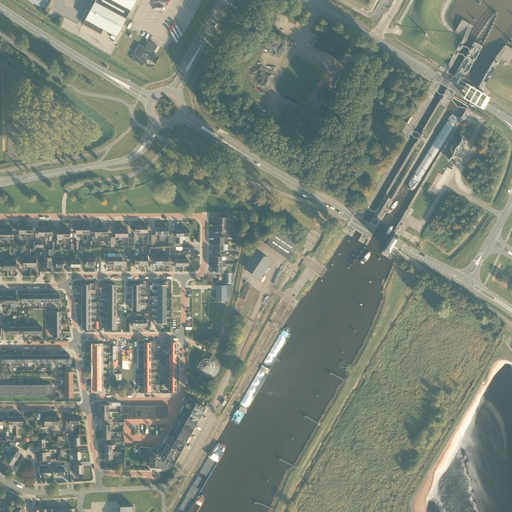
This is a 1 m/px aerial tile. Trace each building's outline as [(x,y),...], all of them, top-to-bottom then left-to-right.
[(103,29),(116,36),(136,0),(95,0),(88,15),(83,24),(101,34),(103,29)] [(270,23),(275,25),(279,16),(274,14),(270,23)] [(323,50),(340,60),(347,48),(321,33),(316,42),(315,41),(312,46),(322,52),(323,50)] [(135,53),(131,59),(142,66),(147,59),(156,64),(160,57),(155,54),(153,53),(154,52),(157,46),(149,41),(145,48),(138,44),(134,52),(135,53)] [(312,123),(289,110),(276,132),(299,146),(312,123)] [(453,153),(453,154),(452,156),(451,157),(449,158),(449,159),(451,157),(455,160),(459,153),(459,152),(460,152),(461,152),(462,151),(461,150),(461,149),(466,142),(462,139),(462,137),(461,139),(461,141),(460,142),(459,143),(458,143),(458,142),(457,142),(456,142),(455,142),(454,143),(453,143),(452,144),(451,144),(451,145),(450,146),(450,147),(450,148),(450,149),(450,150),(451,151),(451,152),(452,153),(453,153)] [(228,217),(228,214),(221,214),(221,217),(218,217),(218,224),(232,224),(232,221),(226,221),(226,217),(228,217)] [(232,227),(232,224),(218,224),(218,231),(221,231),(221,234),(228,234),(228,231),(226,231),(226,227),(232,227)] [(265,243),(288,259),(297,245),(274,229),(265,243)] [(16,239),(16,235),(13,234),(13,230),(6,230),(6,243),(10,243),(10,239),(13,239),(13,249),(16,249),(16,239)] [(216,244),(224,244),(228,244),(228,234),(221,234),(221,237),(216,237),(216,244)] [(219,254),(226,254),(226,250),(224,250),(224,244),(216,244),(216,251),(219,251),(219,254)] [(54,259),(54,253),(54,249),(48,249),(48,258),(44,258),(44,267),(51,267),(51,259),(54,259)] [(95,261),(98,261),(98,250),(94,250),(94,258),(87,258),(87,265),(95,265),(95,261)] [(256,250),(244,268),(261,279),(272,261),(256,250)] [(155,254),(155,252),(152,252),(152,254),(152,261),(156,261),(156,265),(162,265),(162,256),(156,256),(156,254),(155,254)] [(141,265),(141,254),(138,254),(138,256),(135,256),(135,254),(131,254),(131,261),(135,261),(135,265),(141,265)] [(144,256),(144,254),(141,254),(141,265),(148,265),(148,261),(152,261),(152,254),(147,254),(147,256),(144,256)] [(214,263),(225,263),(225,260),(222,260),(222,256),(226,256),(226,254),(219,254),(219,256),(214,256),(214,263)] [(83,264),(83,258),(83,255),(79,255),(79,260),(71,260),(71,267),(80,267),(80,264),(83,264)] [(115,265),(115,257),(108,257),(108,255),(105,255),(105,262),(108,262),(108,265),(115,265)] [(125,262),(125,255),(121,255),(121,257),(115,257),(115,265),(122,265),(122,262),(125,262)] [(40,263),(40,256),(36,256),(36,258),(30,258),(30,267),(36,267),(36,263),(40,263)] [(67,256),(61,256),(57,256),(56,257),(56,258),(56,267),(64,267),(64,262),(67,262),(67,256)] [(20,264),(20,257),(16,257),(16,261),(10,261),(10,269),(16,269),(16,264),(20,264)] [(30,267),(30,258),(24,258),(24,257),(20,257),(20,264),(23,264),(23,267),(30,267)] [(10,269),(10,261),(4,261),(4,259),(0,258),(0,265),(3,265),(3,269),(10,269)] [(225,263),(214,263),(214,270),(217,270),(217,273),(224,273),(224,270),(222,270),(222,266),(225,266),(225,263)] [(226,285),(216,285),(217,301),(226,300),(226,293),(230,293),(230,285),(226,285)] [(149,319),(149,315),(147,315),(147,313),(145,313),(145,315),(144,315),(144,319),(139,319),(140,327),(146,327),(146,319),(149,319)] [(166,316),(158,316),(158,315),(153,315),(153,318),(154,318),(158,318),(158,323),(166,323),(166,316)] [(217,355),(213,353),(209,359),(208,358),(204,358),(201,360),(199,364),(199,365),(197,365),(197,368),(200,372),(202,373),(199,378),(202,380),(210,380),(217,376),(221,369),(220,361),(217,355)] [(0,385),(0,394),(48,394),(48,393),(53,393),(53,385),(0,385)] [(188,398),(184,405),(201,414),(205,407),(188,398)] [(198,421),(201,414),(184,405),(180,412),(198,421)] [(194,428),(198,421),(180,412),(180,411),(176,419),(194,428)] [(109,419),(108,412),(101,412),(101,419),(105,419),(105,422),(113,422),(113,419),(109,419)] [(9,425),(16,425),(16,417),(9,417),(9,420),(6,420),(6,427),(9,427),(9,425)] [(16,417),(16,425),(23,425),(23,427),(26,427),(26,420),(23,420),(23,417),(16,417)] [(52,429),(52,425),(52,417),(45,417),(45,420),(42,420),(42,427),(49,427),(49,429),(52,429)] [(59,420),(58,417),(52,417),(52,425),(52,429),(55,429),(54,425),(59,425),(59,427),(62,427),(62,420),(59,420)] [(80,417),(70,417),(70,421),(66,421),(66,428),(71,428),(71,424),(80,424),(80,417)] [(176,419),(172,426),(189,436),(194,428),(176,419)] [(111,429),(111,425),(116,425),(116,422),(113,422),(105,422),(106,425),(103,425),(103,432),(113,432),(113,429),(111,429)] [(185,444),(189,436),(172,426),(167,434),(167,435),(185,444)] [(111,439),(111,435),(113,435),(113,432),(103,432),(103,439),(108,439),(108,442),(115,442),(115,441),(122,441),(122,438),(115,438),(115,439),(111,439)] [(74,438),(73,435),(64,436),(64,439),(68,439),(68,442),(74,441),(74,445),(80,445),(79,437),(74,438)] [(180,452),(185,445),(185,444),(167,435),(163,442),(180,452)] [(39,439),(39,447),(45,447),(45,441),(50,440),(50,437),(44,437),(44,439),(39,439)] [(105,452),(113,452),(113,445),(115,445),(115,442),(108,442),(108,445),(105,445),(105,452)] [(180,452),(163,442),(159,449),(156,449),(155,461),(164,461),(170,464),(173,466),(180,452)] [(20,453),(18,452),(19,449),(13,445),(12,448),(13,449),(11,453),(8,452),(7,453),(16,459),(20,453)] [(155,467),(155,461),(156,449),(156,447),(150,447),(139,447),(139,455),(150,455),(149,467),(155,467)] [(39,453),(40,460),(50,460),(50,452),(58,452),(58,449),(50,449),(43,449),(44,452),(39,453)] [(80,452),(75,452),(75,449),(70,449),(70,455),(73,455),(73,459),(80,459),(80,452)] [(13,465),(16,459),(7,453),(6,455),(9,456),(6,461),(4,460),(3,462),(8,466),(10,463),(13,465)] [(69,471),(69,464),(69,462),(64,463),(64,468),(62,468),(62,465),(56,466),(56,469),(57,475),(65,474),(65,471),(69,471)] [(69,464),(69,471),(76,470),(76,474),(83,473),(82,465),(75,465),(73,465),(73,464),(69,464)] [(53,472),(53,465),(45,465),(40,465),(40,470),(43,470),(43,475),(51,475),(50,472),(53,472)]
